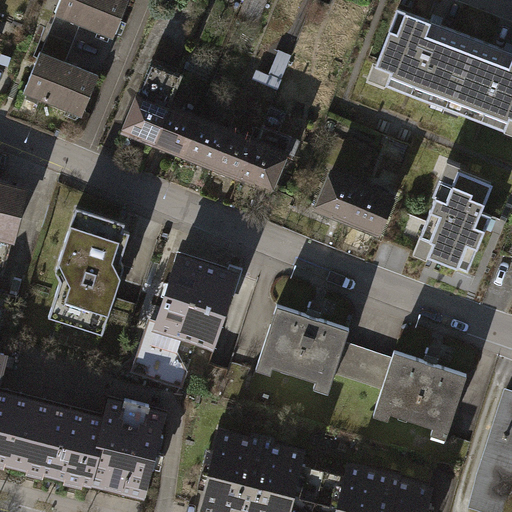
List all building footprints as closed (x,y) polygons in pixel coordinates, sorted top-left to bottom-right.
[(128,0),(61,0),(56,14),(114,37),(128,0)] [(267,0),(246,0),(239,18),(258,25),(267,0)] [(441,106),(468,37),(393,8),(372,64),(387,70),(382,84),(441,106)] [(511,53),(468,37),(441,106),(499,129),(505,115),(511,117),(511,53)] [(99,76),(41,53),(25,92),(83,116),(99,76)] [(182,77),(153,65),(125,134),(154,145),(170,108),(182,77)] [(199,120),(170,108),(154,145),(183,157),(199,120)] [(228,131),(199,120),(183,157),(213,169),(228,131)] [(264,127),(257,143),(242,181),(271,193),(287,154),(293,157),(300,142),(264,127)] [(257,143),(228,131),(213,169),(242,181),(257,143)] [(426,262),(428,258),(457,270),(459,267),(467,271),(476,250),(479,251),(489,225),(492,218),(482,214),(493,186),(460,172),(461,169),(447,164),(434,196),(437,197),(413,256),(426,262)] [(395,203),(329,178),(314,216),(352,230),(381,241),(395,203)] [(27,192),(0,184),(0,236),(15,240),(27,192)] [(126,226),(76,210),(56,274),(61,285),(50,319),(103,337),(125,271),(122,265),(132,235),(124,233),(126,226)] [(242,277),(183,257),(164,313),(157,332),(183,341),(217,352),(242,277)] [(0,464),(150,502),(172,413),(113,398),(108,418),(4,391),(26,304),(0,297),(0,464)] [(273,303),(254,360),(326,384),(330,371),(340,340),(344,327),(315,317),(308,315),(302,313),(273,303)] [(157,332),(164,313),(155,310),(136,373),(184,387),(189,372),(179,354),(183,341),(157,332)] [(388,356),(340,340),(330,371),(378,387),(388,356)] [(378,387),(372,406),(443,429),(462,373),(431,362),(390,349),(388,356),(378,387)] [(511,511),(511,391),(507,390),(471,504),(482,507),(480,511),(511,511)] [(219,422),(196,507),(216,511),(424,511),(433,478),(219,422)]
